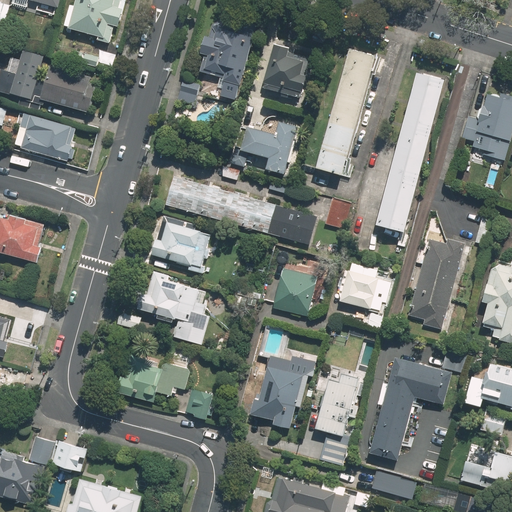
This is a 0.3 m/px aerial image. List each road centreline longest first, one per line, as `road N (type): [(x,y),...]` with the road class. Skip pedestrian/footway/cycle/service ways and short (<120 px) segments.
road 1 (tertiary): [(111,218),(68,369),(71,394),(92,413),(202,448),(215,476),(209,511)]
road 2 (tertiary): [(170,1),(118,193)]
road 3 (tertiary): [(371,0),(511,44)]
road 4 (residential): [(111,218),(0,172)]
road 5 (residential): [(0,172),(118,193)]
